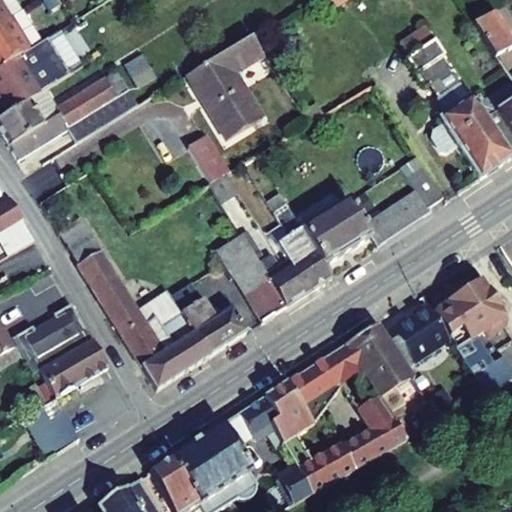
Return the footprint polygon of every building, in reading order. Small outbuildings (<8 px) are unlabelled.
[(0,0),(0,24),(8,20),(21,12),(13,0),(0,0)] [(326,0),(333,10),(349,0),(326,0)] [(0,68),(41,44),(21,12),(8,20),(0,24),(0,68)] [(473,27),(495,60),(510,51),(511,44),(493,14),(473,27)] [(510,161),(479,114),(423,29),(399,45),(408,59),(405,62),(423,88),(428,85),(438,100),(435,102),(436,111),(442,120),(437,123),(441,128),(431,135),(431,142),(439,154),(446,156),(455,150),(478,183),(510,161)] [(80,69),(58,33),(41,44),(0,68),(0,109),(4,116),(29,101),(80,69)] [(186,78),(226,143),(263,121),(244,89),(236,76),(263,59),(251,39),(186,78)] [(137,90),(155,80),(142,57),(124,69),(137,90)] [(244,89),(272,73),(263,59),(236,76),(244,89)] [(136,109),(115,74),(55,110),(59,116),(43,125),(29,102),(29,101),(4,116),(0,118),(0,136),(17,162),(66,130),(75,146),(136,109)] [(501,110),(494,114),(490,107),(479,114),(510,161),(511,159),(511,86),(510,84),(492,97),(501,110)] [(55,110),(44,92),(29,102),(43,125),(59,116),(55,110)] [(323,118),(317,109),(301,119),(307,128),(323,118)] [(195,165),(209,187),(225,177),(228,175),(206,140),(187,152),(195,165)] [(425,213),(426,212),(441,202),(414,161),(398,172),(413,195),(413,194),(425,213)] [(185,171),(198,193),(208,188),(209,187),(195,165),(185,171)] [(219,206),(237,196),(225,177),(209,187),(208,188),(219,206)] [(376,252),(429,216),(426,212),(425,213),(413,194),(413,195),(362,228),(361,229),(370,240),(368,241),(376,252)] [(358,218),(371,209),(362,197),(349,205),(358,218)] [(287,240),(300,232),(278,198),(266,206),(287,240)] [(0,233),(22,221),(8,201),(0,205),(0,233)] [(347,205),(346,203),(300,232),(324,269),(368,241),(370,240),(361,229),(362,228),(347,205)] [(66,250),(88,234),(81,221),(58,238),(66,250)] [(289,267),(307,296),(331,280),(324,269),(300,232),(287,240),(276,246),(289,267)] [(100,253),(88,234),(66,250),(76,268),(100,253)] [(240,238),(257,266),(262,263),(245,235),(240,238)] [(233,281),(257,266),(240,238),(215,253),(233,281)] [(166,294),(136,313),(100,253),(76,268),(75,269),(156,394),(208,360),(169,299),(166,294)] [(280,273),(270,257),(262,263),(257,266),(268,283),(285,310),(307,296),(289,267),(280,273)] [(233,281),(244,299),(245,298),(257,290),(268,283),(257,266),(233,281)] [(257,290),(274,318),(285,310),(268,283),(257,290)] [(231,313),(215,323),(212,319),(191,285),(169,299),(208,360),(246,336),(231,313)] [(481,286),(432,318),(449,343),(485,398),(500,389),(495,381),(500,379),(484,354),(476,340),(485,335),(488,341),(504,331),(505,323),(481,286)] [(262,325),(274,318),(257,290),(245,298),(262,325)] [(262,326),(262,325),(245,298),(244,299),(262,326)] [(54,402),(107,371),(91,343),(89,345),(83,335),(85,334),(69,307),(52,318),(54,321),(33,334),(31,330),(13,339),(29,367),(33,365),(45,386),(54,402)] [(215,323),(231,313),(228,308),(212,319),(215,323)] [(383,337),(405,371),(449,343),(432,318),(426,309),(383,337)] [(377,401),(411,380),(405,371),(383,337),(377,327),(342,350),(360,376),(377,401)] [(0,372),(20,362),(0,329),(0,372)] [(339,389),(360,376),(342,350),(325,361),(339,384),(337,385),(339,389)] [(325,361),(285,387),(312,428),(339,389),(337,385),(339,384),(325,361)] [(45,386),(37,391),(46,407),(54,402),(45,386)] [(285,387),(262,402),(276,423),(270,427),(281,448),(296,471),(311,498),(355,472),(342,448),(341,445),(310,463),(296,439),(312,428),(285,387)] [(36,389),(23,396),(33,415),(46,407),(37,391),(36,389)] [(444,389),(429,399),(439,414),(454,404),(444,389)] [(368,433),(390,420),(377,401),(356,415),(368,433)] [(79,444),(54,402),(46,407),(33,415),(22,421),(47,463),(79,444)] [(276,423),(262,402),(239,417),(254,440),(264,434),(275,452),(281,448),(270,427),(276,423)] [(234,453),(254,440),(239,417),(219,430),(234,453)] [(405,443),(390,420),(368,433),(342,448),(355,472),(405,443)] [(234,453),(219,430),(169,463),(200,511),(218,511),(236,501),(236,502),(241,503),(243,503),(249,502),(252,499),(254,496),(254,494),(254,493),(255,491),(254,490),(256,489),(234,453)] [(200,511),(169,463),(148,477),(169,511),(200,511)] [(311,498),(296,471),(279,481),(294,507),(311,498)] [(158,511),(139,482),(97,510),(98,511),(158,511)]
